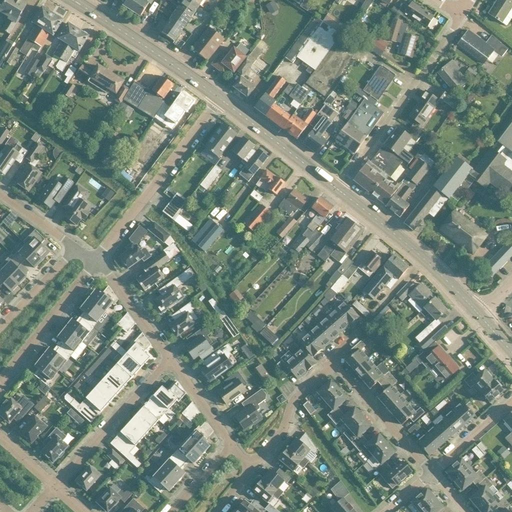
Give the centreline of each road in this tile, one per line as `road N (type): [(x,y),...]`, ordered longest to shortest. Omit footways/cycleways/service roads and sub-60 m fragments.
road 1 (residential): [(343,183),(462,15)]
road 2 (residential): [(218,98),(95,262)]
road 3 (secondary): [(478,315),(338,190)]
road 4 (secondary): [(218,98),(71,0)]
road 5 (residential): [(54,487),(170,360)]
road 6 (residential): [(95,262),(0,382)]
road 7 (secondary): [(338,190),(218,98)]
road 8 (residential): [(431,474),(335,363)]
road 9 (residential): [(251,467),(298,396),(335,363)]
road 10 (residential): [(170,360),(95,262)]
